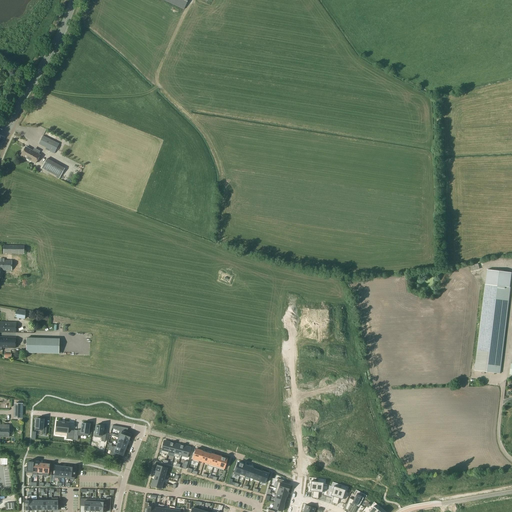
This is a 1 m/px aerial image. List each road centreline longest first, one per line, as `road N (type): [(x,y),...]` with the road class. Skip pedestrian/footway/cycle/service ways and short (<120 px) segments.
road 1 (residential): [(117,511),(141,428),(31,414)]
road 2 (residential): [(310,251),(398,258),(395,191),(384,178)]
road 3 (residential): [(407,209),(405,264),(314,265),(310,251)]
road 4 (tertiary): [(0,139),(73,0)]
road 5 (residential): [(232,158),(384,178)]
road 6 (residential): [(188,239),(47,192)]
road 7 (residential): [(103,375),(138,232)]
road 8 (residential): [(232,158),(239,227),(310,251)]
road 9 (residential): [(162,386),(296,423)]
road 10 (residential): [(293,291),(296,278),(188,239)]
